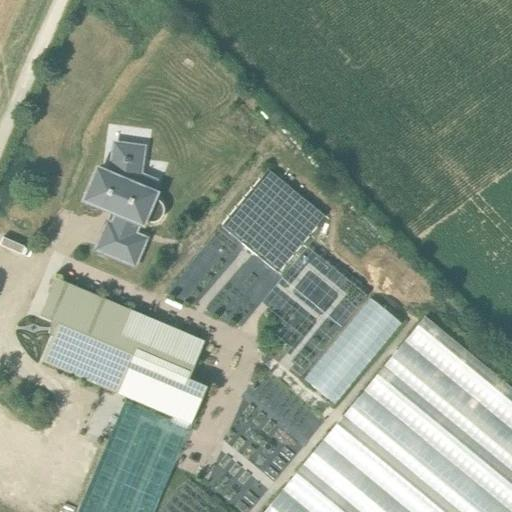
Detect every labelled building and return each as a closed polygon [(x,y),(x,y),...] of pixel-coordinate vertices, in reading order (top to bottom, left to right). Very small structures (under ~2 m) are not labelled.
[(153,202),(155,196),(134,187),(139,163),(131,160),(132,158),(127,156),(126,157),(116,153),(111,177),(97,171),(95,176),(93,175),(84,195),(87,196),(85,201),(117,215),(112,227),(108,225),(97,250),(134,266),(145,241),(133,236),(138,224),(142,225),(145,221),(146,221),(146,222),(147,222),(149,222),(150,222),(152,222),(154,222),(156,221),(157,220),(158,219),(159,218),(160,216),(161,215),(161,214),(161,212),(161,211),(161,210),(161,208),(160,208),(160,206),(159,205),(158,204),(157,203),(156,203),(155,203),(155,202),(153,202)] [(325,218),(268,170),(221,227),(278,274),(325,218)] [(199,408),(207,388),(188,380),(204,343),(74,287),(55,280),(39,317),(58,325),(42,362),(191,426),(199,408)] [(370,299),(304,380),(333,405),(400,324),(370,299)] [(511,511),(511,389),(425,318),(264,511),(511,511)]
